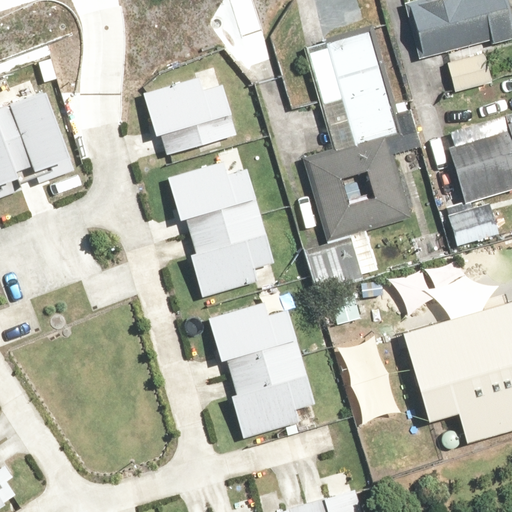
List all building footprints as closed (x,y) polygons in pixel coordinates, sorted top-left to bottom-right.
[(511,0),(422,0),(413,2),(426,58),(494,42),(511,37),(511,0)] [(339,149),(316,155),(337,236),(370,227),(415,215),(394,137),(405,134),(376,26),(325,40),(311,43),(326,102),(339,149)] [(489,54),(450,63),(457,92),(496,83),(489,54)] [(160,136),(165,135),(170,150),(171,156),(242,136),(228,85),(207,91),(204,78),(148,94),(157,125),(160,136)] [(39,97),(21,104),(43,165),(44,169),(74,159),(79,157),(56,91),(39,97)] [(0,188),(28,179),(25,171),(43,165),(21,104),(0,111),(0,188)] [(511,129),(455,147),(472,203),(511,190),(511,118),(511,119),(511,122),(511,129)] [(197,261),(208,298),(258,284),(264,283),(260,272),(272,268),(279,267),(264,214),(252,173),(247,175),(233,179),(229,165),(223,167),(173,181),(181,210),(186,225),(191,224),(201,257),(196,258),(197,261)] [(476,206),(454,212),(461,242),(505,232),(497,201),(476,206)] [(356,237),(309,250),(319,285),(365,272),(356,237)] [(431,268),(444,290),(471,275),(458,253),(431,268)] [(511,285),(389,322),(418,420),(452,410),(460,439),(511,423),(511,285)] [(239,404),(248,436),(297,422),(304,420),(300,409),(314,405),(319,404),(306,358),(292,311),(286,312),(273,316),(269,302),(263,304),(213,318),(222,349),(226,363),(231,361),(241,394),(236,396),(239,404)] [(0,511),(10,505),(8,501),(21,493),(13,481),(19,478),(9,463),(0,468),(0,511)] [(278,511),(364,511),(358,489),(353,491),(278,511)]
